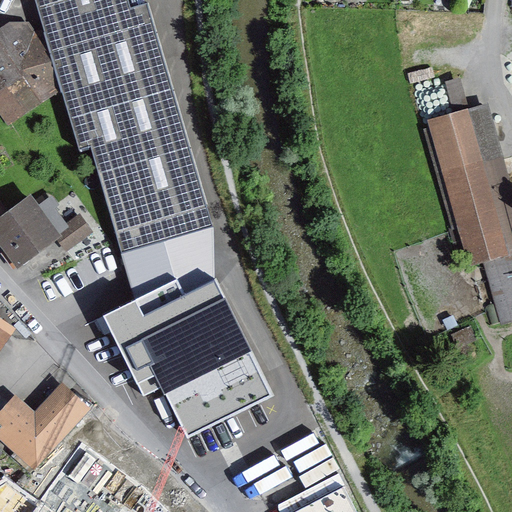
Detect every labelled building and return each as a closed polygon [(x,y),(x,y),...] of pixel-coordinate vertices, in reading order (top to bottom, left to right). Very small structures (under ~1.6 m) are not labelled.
[(148,3),(131,8),(128,0),(43,0),(52,31),(44,33),(45,37),(50,57),(58,87),(59,86),(62,92),(79,150),(91,146),(116,233),(207,206),(148,3)] [(0,73),(5,81),(34,61),(50,57),(45,37),(44,33),(33,36),(26,25),(13,30),(0,39),(0,73)] [(0,107),(8,120),(43,94),(58,87),(50,57),(34,61),(5,81),(0,73),(0,107)] [(438,94),(445,121),(468,115),(460,88),(438,94)] [(472,260),(484,257),(511,249),(511,201),(487,109),(434,124),(462,226),(452,229),(457,246),(467,243),(472,260)] [(91,230),(80,216),(66,226),(47,201),(37,209),(29,198),(6,214),(0,206),(0,237),(19,264),(57,236),(66,249),(91,230)] [(511,249),(484,257),(502,321),(511,318),(511,249)] [(182,296),(175,282),(104,317),(143,396),(161,388),(186,438),(273,395),(216,279),(182,296)] [(451,335),(456,345),(474,336),(469,327),(451,335)] [(13,407),(0,421),(0,428),(37,463),(84,411),(66,394),(35,427),(13,407)] [(21,489),(46,511),(71,511),(121,457),(82,422),(31,478),(24,473),(16,482),(22,488),(21,489)] [(151,483),(121,457),(71,511),(165,511),(143,492),(151,483)] [(357,511),(344,485),(292,511),(357,511)]
